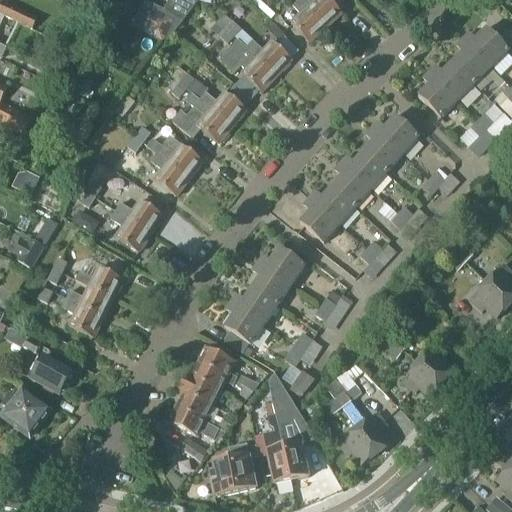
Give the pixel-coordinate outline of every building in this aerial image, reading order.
[(0,0),(0,17),(32,33),(37,22),(1,5),(1,4),(0,3),(0,0)] [(169,0),(163,13),(183,24),(200,0),(169,0)] [(254,0),(251,3),(271,22),(275,17),(257,0),(254,0)] [(290,7),(299,17),(290,25),(309,47),(325,32),(297,0),(290,7)] [(297,0),(325,32),(342,17),(327,0),(297,0)] [(252,44),(224,18),(218,24),(277,80),(292,63),(271,44),(262,53),(252,44)] [(271,25),(285,39),(291,33),(277,19),(271,25)] [(241,70),(244,73),(240,76),(261,96),(277,80),(218,24),(210,33),(227,49),(234,41),(237,44),(219,63),(234,77),(241,70)] [(285,39),(271,25),(265,31),(279,45),(285,39)] [(476,43),(472,39),(466,45),(492,72),(509,55),(486,32),(476,43)] [(459,52),(462,56),(452,65),(475,89),(492,72),(466,45),(459,52)] [(442,75),(439,72),(432,79),(459,106),(475,89),(452,65),(442,75)] [(187,93),(192,97),(232,130),(246,113),(224,95),(216,104),(206,96),(208,94),(179,70),(171,80),(174,83),(186,93),(187,93)] [(86,86),(62,76),(56,90),(84,102),(89,89),(86,87),(86,86)] [(425,85),(429,89),(419,99),(442,122),(459,106),(432,79),(425,85)] [(167,91),(171,95),(170,96),(179,103),(186,93),(174,83),(167,91)] [(500,96),(502,97),(495,104),(511,122),(511,91),(510,93),(503,85),(500,89),(504,92),(500,96)] [(172,126),(193,143),(201,134),(218,148),(232,130),(192,97),(186,105),(194,111),(187,119),(181,115),(172,126)] [(0,127),(23,138),(31,121),(0,106),(0,127)] [(484,118),(470,132),(478,140),(481,137),(482,139),(487,134),(493,128),(484,118)] [(385,131),(381,128),(375,134),(403,159),(419,142),(395,120),(385,131)] [(134,141),(143,147),(150,137),(142,131),(134,141)] [(369,142),(372,145),(363,155),(388,177),(403,159),(375,134),(369,142)] [(478,140),(468,151),(478,161),(496,143),(487,134),(482,139),(481,137),(478,140)] [(162,149),(153,142),(147,150),(189,183),(203,165),(169,139),(162,149)] [(143,147),(134,141),(127,151),(135,157),(143,147)] [(150,165),(161,173),(153,183),(176,200),(189,183),(147,150),(156,157),(150,165)] [(354,166),(350,162),(344,169),(372,195),(388,177),(363,155),(354,166)] [(337,177),(341,180),(332,190),(356,212),(372,195),(344,169),(337,177)] [(439,172),(428,184),(438,193),(446,201),(460,186),(450,177),(447,180),(439,172)] [(428,184),(422,191),(432,200),(438,193),(428,184)] [(86,195),(95,201),(102,191),(93,185),(86,195)] [(322,201),(319,197),(312,204),(340,230),(356,212),(332,190),(322,201)] [(95,201),(86,195),(79,207),(88,213),(95,201)] [(132,214),(121,206),(115,215),(150,238),(163,219),(139,203),(132,214)] [(306,211),(310,215),(300,225),(325,247),(340,230),(312,204),(306,211)] [(407,227),(398,218),(385,207),(378,215),(399,234),(395,239),(404,247),(415,234),(407,227)] [(398,218),(407,227),(413,220),(404,211),(398,218)] [(100,246),(115,255),(121,245),(138,256),(150,238),(115,215),(110,222),(121,230),(115,240),(106,235),(100,246)] [(12,258),(18,261),(16,264),(32,273),(44,251),(29,242),(27,246),(21,242),(12,258)] [(381,254),(372,246),(366,253),(384,269),(396,256),(387,248),(381,254)] [(454,257),(465,267),(472,259),(461,249),(454,257)] [(270,264),(266,261),(261,269),(292,290),(306,271),(278,252),(270,264)] [(359,261),(369,269),(363,276),(371,284),(384,269),(366,253),(359,261)] [(465,267),(454,257),(447,265),(458,275),(465,267)] [(52,273),(63,278),(68,267),(57,262),(52,273)] [(494,279),(492,277),(484,285),(510,309),(511,306),(511,275),(503,267),(494,279)] [(255,277),(259,280),(251,291),(279,310),(292,290),(261,269),(255,277)] [(80,275),(75,284),(87,290),(113,303),(123,283),(97,270),(92,281),(80,275)] [(63,278),(52,273),(47,284),(57,289),(63,278)] [(469,305),(482,317),(486,312),(497,323),(510,309),(484,285),(478,292),(479,294),(469,305)] [(82,300),(70,294),(65,304),(103,323),(113,303),(87,290),(82,300)] [(52,295),(43,291),(37,302),(46,307),(52,295)] [(243,303),(239,300),(234,308),(265,330),(279,310),(251,291),(243,303)] [(341,300),(332,294),(321,310),(340,323),(352,306),(342,298),(341,300)] [(61,311),(73,318),(67,329),(93,342),(103,323),(65,304),(61,311)] [(225,331),(230,335),(223,346),(242,358),(249,347),(252,349),(265,330),(234,308),(229,315),(233,318),(225,331)] [(315,318),(325,325),(322,329),(332,336),(340,323),(321,310),(315,318)] [(394,346),(382,336),(381,338),(403,355),(404,354),(409,347),(401,340),(402,339),(401,338),(394,346)] [(293,349),(315,364),(323,351),(302,337),(293,349)] [(374,347),(396,364),(403,355),(381,338),(374,347)] [(40,346),(27,340),(23,350),(35,356),(40,346)] [(422,357),(417,364),(416,365),(443,387),(455,372),(443,363),(447,358),(433,347),(424,358),(422,357)] [(315,364),(293,349),(283,364),(294,371),(300,362),(311,370),(315,364)] [(236,367),(205,352),(198,367),(235,386),(238,381),(231,377),(236,367)] [(31,381),(59,396),(71,375),(43,359),(31,381)] [(402,386),(416,397),(420,392),(432,402),(443,387),(416,365),(410,374),(411,375),(402,386)] [(235,386),(198,367),(191,381),(221,396),(226,386),(233,389),(235,386)] [(364,424),(350,405),(361,396),(352,385),(358,380),(355,376),(360,372),(354,368),(325,390),(335,403),(341,411),(356,430),(364,424)] [(178,394),(182,397),(213,412),(214,412),(219,401),(222,402),(224,398),(221,396),(191,381),(186,378),(178,394)] [(236,387),(244,391),(245,391),(253,396),(259,388),(258,388),(241,378),(236,387)] [(269,386),(276,418),(291,484),(308,480),(301,447),(315,444),(309,434),(310,434),(275,378),(269,386)] [(245,391),(244,391),(239,398),(247,404),(253,396),(245,391)] [(16,397),(8,392),(3,399),(40,427),(50,414),(20,392),(16,397)] [(231,428),(222,423),(220,426),(213,423),(218,414),(214,412),(213,412),(182,397),(176,410),(213,430),(214,429),(216,430),(210,439),(217,445),(231,428)] [(0,403),(0,404),(7,409),(0,418),(30,440),(40,427),(3,399),(0,403)] [(242,409),(235,403),(229,411),(236,417),(242,409)] [(341,411),(335,403),(327,409),(333,417),(341,411)] [(213,430),(176,410),(169,425),(199,440),(204,430),(211,434),(213,430)] [(365,426),(364,424),(356,430),(377,458),(392,446),(383,434),(388,430),(377,416),(365,426)] [(267,459),(274,488),(291,484),(276,418),(267,420),(269,429),(273,432),(274,435),(254,440),(256,448),(255,448),(258,461),(267,459)] [(337,447),(348,461),(353,457),(362,469),(377,458),(356,430),(348,437),(349,438),(337,447)] [(187,442),(180,452),(201,466),(208,456),(187,442)] [(247,450),(247,447),(232,450),(234,461),(231,462),(239,495),(256,491),(250,463),(258,461),(255,448),(247,450)] [(207,467),(209,476),(211,486),(214,501),(239,495),(231,462),(212,466),(207,467)] [(511,504),(511,472),(509,470),(497,484),(508,494),(504,499),(511,504)] [(508,511),(497,501),(486,511),(508,511)]
